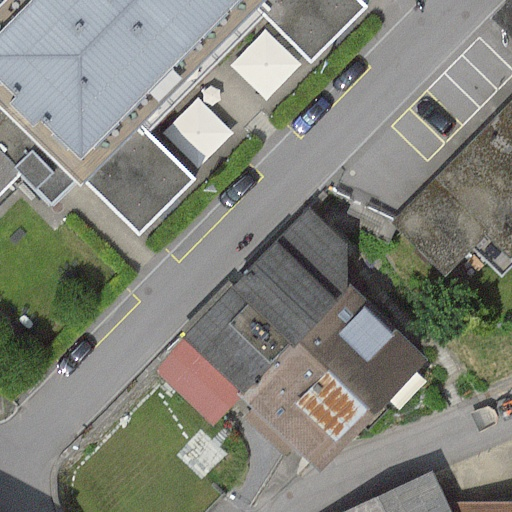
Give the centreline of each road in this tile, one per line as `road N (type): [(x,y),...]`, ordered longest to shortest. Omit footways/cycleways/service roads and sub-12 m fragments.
road 1 (residential): [(460,0),(0,466)]
road 2 (residential): [(285,511),(315,492),(511,412)]
